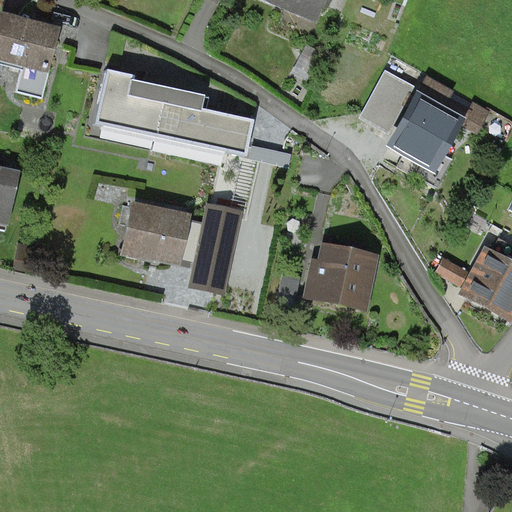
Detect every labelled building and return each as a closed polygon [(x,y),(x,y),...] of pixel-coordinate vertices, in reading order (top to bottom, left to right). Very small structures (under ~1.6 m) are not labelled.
[(265,0),(284,8),(286,4),(316,17),(323,0),(265,0)] [(0,17),(0,58),(21,64),(14,93),(40,100),(48,69),(43,68),(52,31),(0,17)] [(103,71),(91,126),(242,158),(250,121),(202,111),(197,110),(200,97),(137,83),(130,82),(131,77),(103,71)] [(384,72),(357,119),(387,135),(413,88),(384,72)] [(471,106),(426,82),(413,106),(389,149),(402,157),(396,168),(433,189),(449,160),(437,153),(454,122),(460,125),(471,106)] [(484,114),(471,106),(460,125),(473,133),(484,114)] [(0,230),(4,231),(17,171),(0,167),(0,230)] [(188,221),(133,209),(123,256),(145,261),(146,255),(173,261),(177,245),(185,246),(193,248),(192,253),(216,258),(223,225),(208,221),(209,214),(191,210),(188,221)] [(466,296),(507,318),(511,309),(511,253),(495,244),(478,275),(466,296)] [(358,307),(367,260),(323,251),(320,266),(316,265),(315,270),(309,297),(358,307)] [(441,261),(434,273),(461,288),(468,276),(441,261)] [(282,276),(275,306),(291,310),(297,279),(282,276)]
